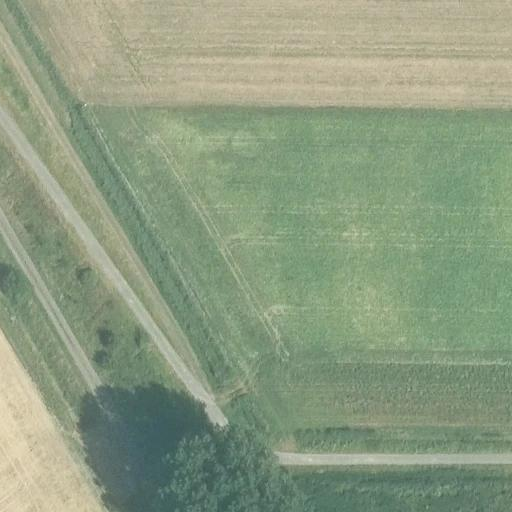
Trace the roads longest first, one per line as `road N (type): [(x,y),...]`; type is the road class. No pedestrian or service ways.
road 1 (unclassified): [(511,465),(254,457),(205,408),(0,117)]
road 2 (track): [(0,38),(182,342),(205,408)]
road 3 (track): [(0,230),(165,511)]
